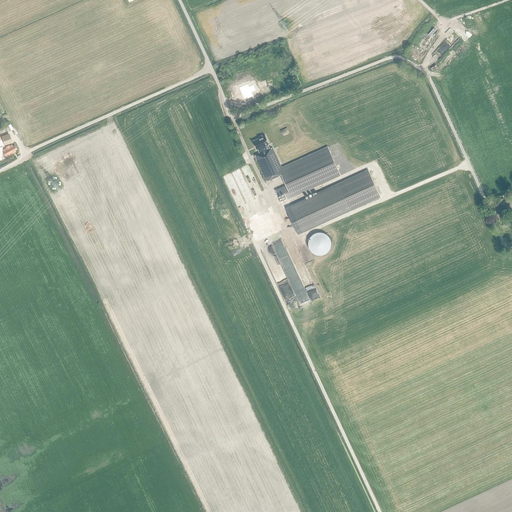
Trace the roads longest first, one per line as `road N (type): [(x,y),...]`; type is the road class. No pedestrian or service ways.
road 1 (unclassified): [(511,245),(498,243),(418,71),(389,57),(232,118),(210,68)]
road 2 (unclassified): [(251,237),(379,511)]
road 3 (unclassified): [(210,68),(0,170)]
